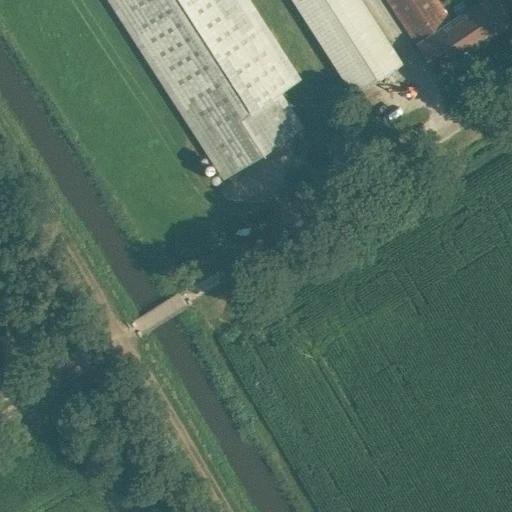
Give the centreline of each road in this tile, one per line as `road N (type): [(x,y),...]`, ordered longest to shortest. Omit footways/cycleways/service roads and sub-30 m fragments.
road 1 (unclassified): [(122,338),(511,89)]
road 2 (track): [(227,511),(122,338)]
road 3 (track): [(0,416),(122,338)]
